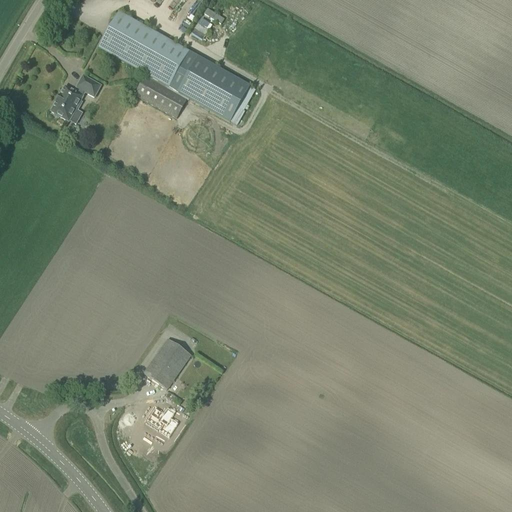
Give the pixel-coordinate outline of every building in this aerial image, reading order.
[(208,9),(205,16),(223,25),(226,19),(208,9)] [(231,123),(251,87),(118,14),(98,50),(145,76),(134,96),(177,120),(187,101),(173,94),(174,92),(231,123)] [(202,41),(212,25),(203,20),(193,35),(202,41)] [(69,121),(76,125),(82,114),(78,111),(82,103),(80,102),(85,94),(94,99),(100,87),(83,77),(76,89),(77,89),(74,95),(65,89),(60,97),(59,97),(55,104),(56,105),(51,113),(68,122),(69,121)] [(143,376),(166,392),(190,357),(167,341),(143,376)]
